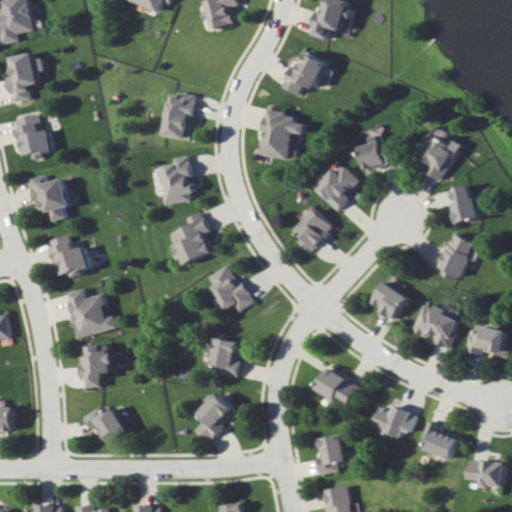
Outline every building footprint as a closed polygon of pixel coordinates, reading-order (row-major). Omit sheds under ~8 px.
[(24,40),(23,32),(38,30),(32,0),(2,0),(6,19),(2,20),(6,43),(24,40)] [(132,0),(132,1),(163,10),(165,1),(172,3),(173,0),(132,0)] [(202,0),(208,21),(212,20),(214,28),(237,23),(233,6),(242,4),(241,0),(202,0)] [(315,33),(332,38),(336,26),(346,29),(355,0),(353,0),(330,0),(327,12),(321,11),(315,33)] [(37,98),(35,84),(45,82),(43,71),(51,70),(49,57),(39,58),(38,52),(12,56),(19,101),(37,98)] [(305,93),(309,83),(320,88),(331,61),(310,52),(302,68),(296,66),(287,86),(305,93)] [(167,135),(193,138),(198,94),(172,91),(167,135)] [(265,154),(294,158),(298,132),(310,134),(311,123),(300,121),(302,113),(270,108),(267,133),(268,133),(265,154)] [(60,153),(55,128),(49,129),(46,113),(22,117),(29,155),(37,153),(38,157),(60,153)] [(372,171),(405,160),(400,144),(389,148),(384,133),(373,137),(375,142),(364,146),(372,171)] [(463,142),(455,139),(453,142),(430,134),(422,156),(434,160),(430,173),(449,180),(463,142)] [(177,157),(178,163),(162,166),(168,204),(200,199),(193,154),(177,157)] [(345,208),(354,199),(351,195),(365,180),(350,165),(344,172),(337,166),(319,184),(345,208)] [(72,217),(70,207),(75,206),(69,177),(53,180),(52,174),(36,177),(40,202),(46,201),(48,212),(57,211),(58,220),(72,217)] [(460,219),(491,215),(488,196),(476,198),(474,184),(456,186),(460,219)] [(315,252),(340,226),(321,208),(301,229),(307,235),(303,240),(315,252)] [(193,225),(174,232),(186,264),(220,251),(212,232),(215,231),(207,211),(190,217),(193,225)] [(480,241),(458,232),(443,266),(453,270),(450,277),(462,282),(480,241)] [(55,239),(66,275),(76,272),(77,274),(96,268),(89,245),(79,248),(74,233),(55,239)] [(243,310),(257,302),(235,264),(213,276),(218,284),(214,286),(228,310),(239,304),(243,310)] [(412,297),(389,280),(373,302),(397,318),(412,297)] [(82,337),(123,327),(119,314),(112,316),(107,293),(91,297),(89,288),(71,292),(82,337)] [(451,348),(463,319),(447,313),(448,310),(427,302),(417,329),(437,337),(435,342),(451,348)] [(0,339),(16,337),(11,310),(0,312),(0,339)] [(505,353),(509,331),(501,329),(502,326),(482,322),(480,333),(472,332),(469,351),(486,354),(486,350),(505,353)] [(221,372),(238,376),(245,342),(220,337),(214,364),(223,365),(221,372)] [(93,345),(93,355),(88,355),(90,387),(109,385),(107,373),(118,372),(115,343),(93,345)] [(354,402),(363,383),(329,367),(319,389),(337,398),(339,395),(354,402)] [(199,428),(214,442),(229,425),(227,423),(239,409),(221,392),(202,412),(209,418),(199,428)] [(403,437),(406,429),(413,432),(420,414),(397,405),(395,411),(382,406),(375,427),(403,437)] [(0,430),(22,430),(22,406),(0,406),(0,430)] [(97,429),(105,425),(112,439),(131,430),(120,406),(110,411),(107,406),(89,415),(97,429)] [(323,437),(325,456),(320,456),(322,473),(341,471),(340,461),(348,460),(345,434),(323,437)] [(473,458),(471,478),(483,479),(482,485),(506,487),(509,458),(495,456),(495,460),(473,458)] [(330,488),(332,511),(355,511),(353,485),(330,488)] [(250,511),(248,501),(226,505),(227,511),(250,511)]
